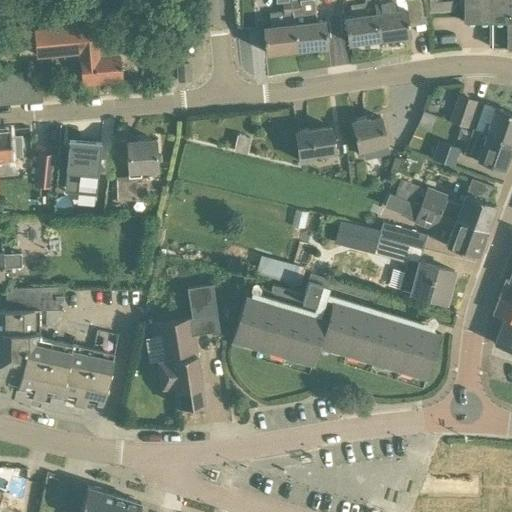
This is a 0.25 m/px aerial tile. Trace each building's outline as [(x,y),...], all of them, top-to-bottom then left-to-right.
[(282,3),(283,13),(269,14),(270,27),(262,28),(265,53),(296,50),(290,0),(268,0),(269,5),(282,3)] [(313,0),(290,0),(296,50),(327,47),(325,21),(316,22),(313,0)] [(378,40),(372,0),(363,0),(364,3),(349,5),(351,18),(344,19),(347,44),(378,40)] [(394,0),(372,0),(378,40),(410,36),(406,10),(396,11),(394,0)] [(511,0),(463,0),(463,23),(491,23),(490,48),(506,48),(506,49),(511,48),(511,0)] [(120,67),(119,57),(116,57),(115,42),(97,44),(95,26),(34,32),(37,57),(79,53),(82,85),(108,82),(109,84),(118,83),(117,81),(121,81),(120,70),(121,70),(121,67),(120,67)] [(178,82),(189,81),(188,64),(178,65),(178,82)] [(0,104),(42,102),(41,85),(0,71),(0,104)] [(475,102),(459,97),(458,96),(449,121),(467,127),(475,102)] [(511,115),(494,109),(486,134),(511,143),(511,115)] [(387,144),(385,137),(380,118),(376,119),(376,117),(352,123),(359,151),(361,150),(364,159),(387,153),(385,145),(387,144)] [(295,133),(297,153),(299,162),(300,162),(299,158),(334,152),(330,128),(295,133)] [(0,161),(9,161),(9,159),(23,158),(21,136),(9,137),(9,130),(7,131),(0,131),(0,161)] [(465,156),(485,163),(504,170),(511,146),(511,143),(486,134),(474,130),(465,156)] [(437,140),(430,159),(454,167),(460,148),(437,140)] [(126,168),(128,168),(128,172),(129,172),(129,177),(115,178),(116,202),(136,201),(135,183),(141,182),(140,172),(157,171),(155,141),(126,143),(128,160),(126,161),(126,168)] [(66,174),(78,175),(76,195),(96,197),(102,146),(70,142),(66,174)] [(38,155),(35,187),(51,189),(54,157),(38,155)] [(413,203),(487,230),(495,205),(488,203),(493,188),(471,179),(465,194),(460,206),(445,200),(447,196),(426,188),(425,190),(400,181),(394,196),(413,203)] [(446,247),(461,251),(477,256),(487,230),(413,203),(407,220),(435,230),(437,223),(453,229),(446,247)] [(378,238),(422,250),(426,235),(382,223),(378,238)] [(419,262),(422,250),(378,238),(373,255),(406,263),(399,290),(445,303),(453,272),(419,262)] [(0,280),(4,280),(3,269),(21,268),(21,254),(2,254),(2,253),(0,253),(0,280)] [(301,283),(305,264),(260,256),(257,275),(301,283)] [(321,285),(372,301),(373,301),(374,301),(375,301),(376,300),(377,299),(377,298),(378,294),(309,274),(303,295),(272,286),(271,289),(271,290),(271,291),(271,292),(272,293),(273,294),(274,294),(315,306),(321,285)] [(503,319),(511,321),(511,282),(508,281),(505,280),(492,315),(503,319)] [(219,332),(216,312),(213,284),(206,285),(186,288),(191,318),(160,323),(166,361),(158,362),(162,388),(174,386),(178,407),(205,403),(205,402),(204,402),(193,335),(219,332)] [(0,332),(39,332),(39,312),(59,312),(59,288),(5,289),(5,311),(0,310),(0,332)] [(286,357),(287,353),(297,355),(296,360),(312,365),(318,346),(319,343),(326,321),(325,320),(323,325),(309,321),(311,316),(298,312),(297,317),(283,313),(284,308),(271,304),(270,309),(256,304),(257,300),(244,296),(231,340),(232,341),(233,336),(243,339),(242,344),(286,357)] [(401,366),(411,369),(410,374),(427,379),(440,334),(439,334),(438,339),(424,334),(425,330),(412,326),(411,331),(397,326),(398,322),(386,318),(384,322),(370,318),(372,313),(360,310),(359,310),(357,314),(343,310),(345,305),(332,301),(326,321),(319,343),(318,346),(320,346),(321,342),(331,345),(330,349),(346,355),(348,350),(358,353),(356,358),(373,363),(375,358),(385,361),(383,366),(400,371),(401,366)] [(511,321),(503,319),(493,344),(511,351),(511,321)] [(43,400),(44,393),(60,396),(71,345),(39,338),(39,332),(0,332),(0,376),(18,381),(17,387),(33,390),(31,397),(43,400)] [(102,406),(114,355),(71,345),(60,396),(75,400),(73,407),(85,410),(86,403),(102,406)] [(87,487),(79,511),(108,511),(114,496),(102,492),(100,489),(95,487),(91,489),(87,487)] [(138,511),(141,504),(114,496),(108,511),(138,511)]
